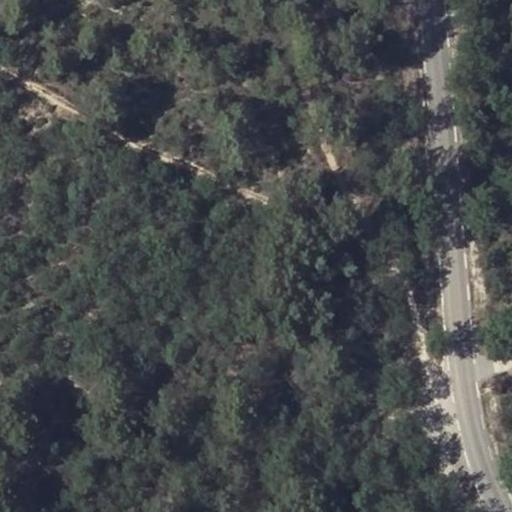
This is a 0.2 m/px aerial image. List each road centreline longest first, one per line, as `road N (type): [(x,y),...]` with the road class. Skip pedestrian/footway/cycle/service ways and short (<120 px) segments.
road 1 (tertiary): [(511,492),(489,450),(465,347),(439,0)]
road 2 (unknown): [(465,347),(410,308),(384,259),(286,0)]
